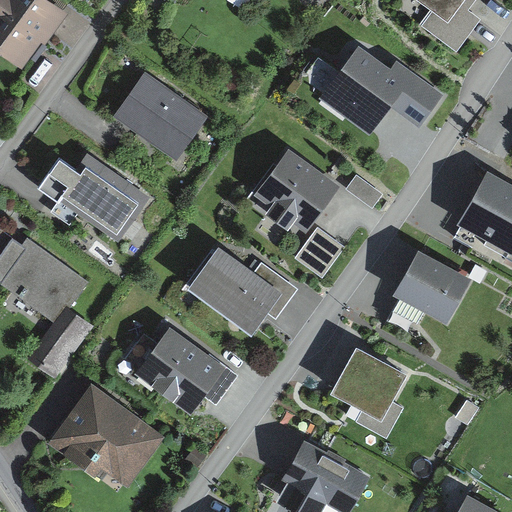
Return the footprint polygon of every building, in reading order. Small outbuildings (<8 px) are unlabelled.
[(0,0),(0,47),(22,62),(39,37),(45,41),(64,13),(45,0),(0,0)] [(422,0),(436,10),(425,24),(457,47),(476,20),(464,12),(472,0),(422,0)] [(359,50),(326,96),(370,127),(390,100),(418,121),(437,95),(396,66),(391,73),(359,50)] [(119,114),(174,153),(201,116),(146,77),(119,114)] [(292,217),(305,226),(334,185),(289,152),(258,194),(274,205),(270,211),(287,224),(292,217)] [(60,194),(118,235),(143,198),(92,162),(82,175),(60,160),(41,188),(57,199),(60,194)] [(358,175),(349,189),(376,207),(385,193),(358,175)] [(511,191),(488,178),(464,220),(510,246),(511,243),(511,191)] [(297,259),(325,279),(348,247),(321,227),(297,259)] [(87,325),(65,309),(84,282),(26,241),(21,248),(0,233),(0,279),(57,321),(32,356),(54,371),(87,325)] [(192,285),(251,328),(277,292),(219,249),(192,285)] [(465,280),(421,254),(400,290),(444,316),(465,280)] [(171,333),(143,372),(191,405),(218,367),(171,333)] [(401,374),(357,351),(336,389),(368,406),(361,419),(386,432),(399,408),(387,401),(401,374)] [(102,462),(125,479),(157,437),(92,389),(55,439),(97,469),(102,462)] [(364,477),(306,445),(288,478),(295,481),(285,500),(306,511),(319,511),(326,499),(346,510),(364,477)] [(492,511),(469,498),(461,511),(492,511)]
